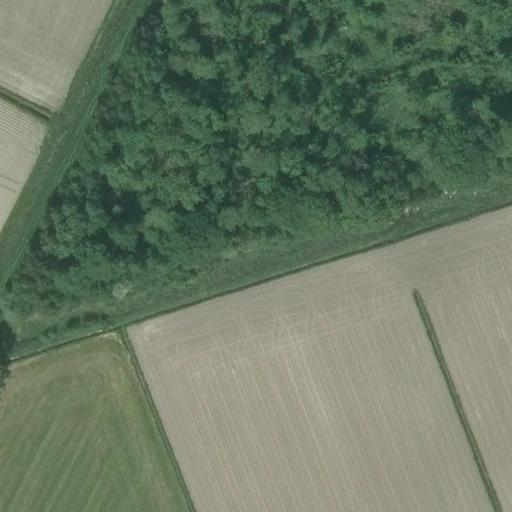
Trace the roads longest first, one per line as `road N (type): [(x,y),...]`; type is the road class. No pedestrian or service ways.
road 1 (track): [(511,185),(0,344)]
road 2 (track): [(157,0),(0,309)]
